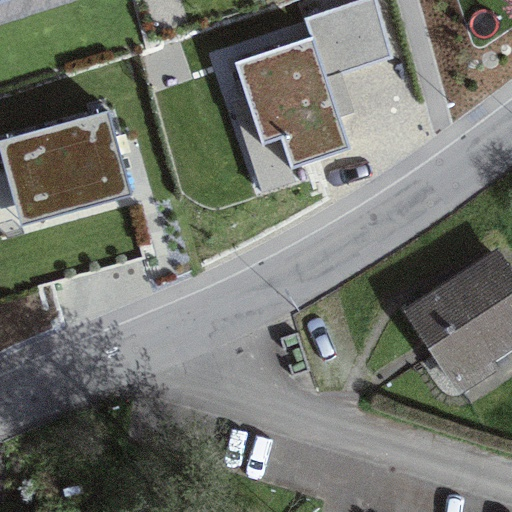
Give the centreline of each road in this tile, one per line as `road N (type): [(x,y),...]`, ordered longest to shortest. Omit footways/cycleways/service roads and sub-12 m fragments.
road 1 (residential): [(190,329),(339,252),(511,134)]
road 2 (residential): [(190,329),(247,383),(307,418),(511,481)]
road 3 (residential): [(0,406),(190,329)]
